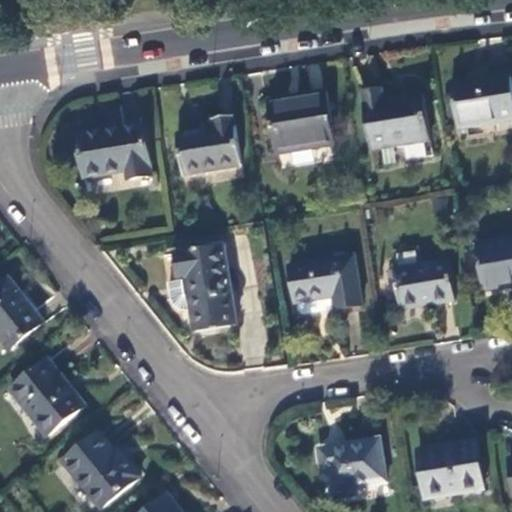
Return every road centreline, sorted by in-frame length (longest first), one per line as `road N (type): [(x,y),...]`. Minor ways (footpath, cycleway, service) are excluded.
road 1 (tertiary): [(0,68),(437,0)]
road 2 (residential): [(0,144),(37,203),(207,418)]
road 3 (residential): [(207,418),(250,393),(407,364),(474,376)]
